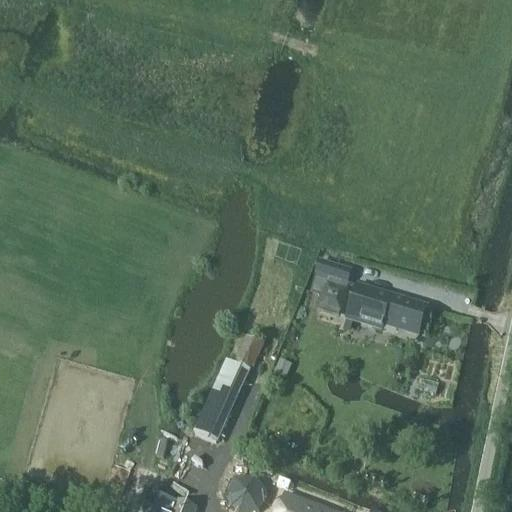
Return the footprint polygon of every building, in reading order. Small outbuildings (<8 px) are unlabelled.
[(316,306),(338,312),(350,272),(319,262),(310,289),(320,292),(316,306)] [(357,288),(347,320),(382,331),(384,326),(418,337),(427,309),(405,302),(405,304),(391,300),(392,298),(357,288)] [(225,364),(187,451),(211,462),(262,349),(243,341),(232,367),(225,364)] [(194,511),(196,509),(161,494),(154,511),(194,511)] [(368,511),(367,511),(366,511),(322,511),(286,498),(280,511),(368,511)]
